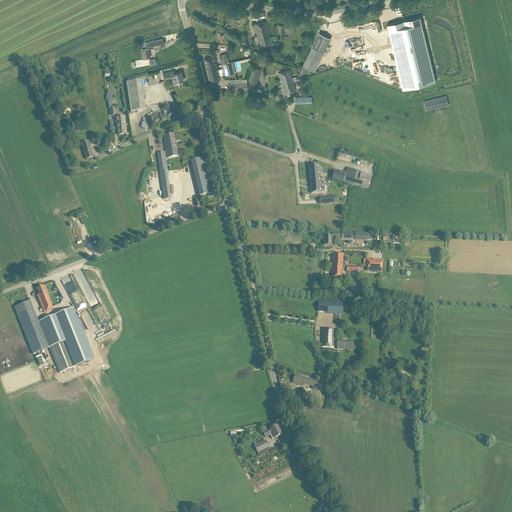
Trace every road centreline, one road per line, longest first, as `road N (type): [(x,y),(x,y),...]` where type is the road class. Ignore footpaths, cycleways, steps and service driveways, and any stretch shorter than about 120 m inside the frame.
road 1 (tertiary): [(329,495),(279,392),(240,248)]
road 2 (unclassified): [(0,293),(230,205)]
road 3 (unclassified): [(216,0),(318,15),(385,0)]
road 4 (residential): [(212,131),(295,158),(287,108)]
road 5 (residential): [(86,161),(207,113)]
road 6 (residential): [(240,248),(370,253)]
